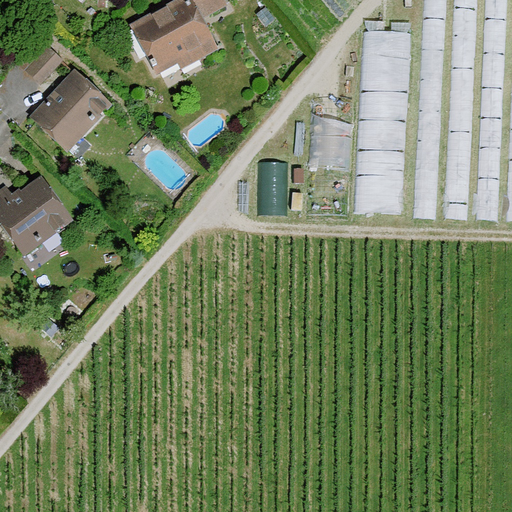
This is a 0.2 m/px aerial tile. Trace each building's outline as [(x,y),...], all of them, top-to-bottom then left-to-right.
[(182,73),(219,52),(203,23),(227,10),(221,0),(187,0),(188,1),(133,31),(160,79),(179,68),(182,73)] [(363,170),(409,172),(415,29),(389,28),(389,17),(369,16),(363,170)] [(64,66),(55,58),(34,81),(43,89),(64,66)] [(75,75),(30,123),(67,158),(113,109),(75,75)] [(73,224),(42,183),(0,214),(0,231),(22,261),(73,224)]
